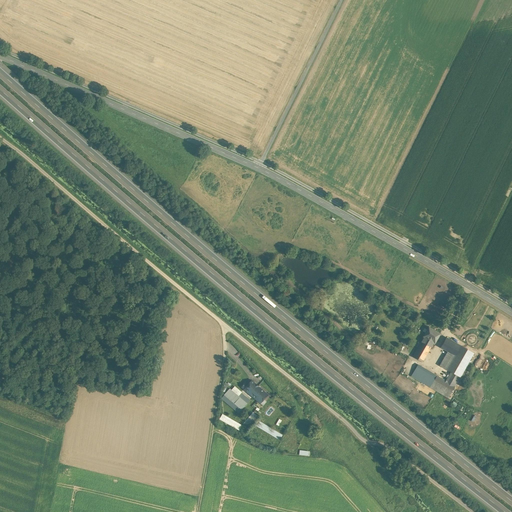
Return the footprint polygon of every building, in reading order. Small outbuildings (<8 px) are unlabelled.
[(424,337),(434,342),(435,343),(440,333),(429,327),(423,336),(424,337)] [(434,342),(424,337),(421,342),(431,347),(434,342)] [(474,353),(446,337),(441,347),(448,352),(454,355),(447,369),(451,372),(447,379),(447,381),(444,386),(434,381),(432,384),(430,387),(448,398),(474,353)] [(431,347),(421,342),(413,356),(422,362),(431,347)] [(389,366),(401,371),(406,357),(394,352),(389,366)] [(448,352),(440,366),(447,369),(454,355),(448,352)] [(437,376),(418,365),(414,373),(424,379),(432,384),(434,381),(437,376)] [(411,377),(422,382),(424,379),(414,373),(411,377)] [(447,381),(437,376),(434,381),(444,386),(447,381)] [(432,384),(424,379),(422,382),(430,387),(432,384)] [(261,388),(251,380),(247,385),(244,389),(253,397),(261,388)] [(240,397),(230,388),(224,394),(234,403),(240,397)] [(261,388),(253,397),(260,403),(268,394),(261,388)] [(234,403),(224,394),(219,399),(238,414),(247,403),(240,397),(234,403)] [(254,414),(244,426),(249,430),(259,418),(254,414)] [(222,418),(219,422),(241,434),(243,429),(222,418)] [(263,423),(260,428),(280,440),(283,434),(263,423)] [(256,430),(254,433),(275,446),(277,443),(256,430)]
